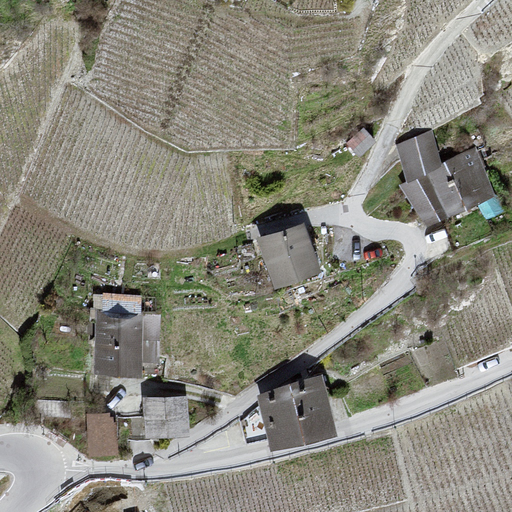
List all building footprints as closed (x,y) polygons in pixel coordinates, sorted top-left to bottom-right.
[(492,191),(476,145),(440,160),(432,129),(395,143),(404,180),(398,183),(424,223),(445,211),(492,191)] [(318,266),(302,218),(254,234),(271,283),(318,266)] [(159,361),(160,314),(143,313),(143,311),(95,307),(90,367),(138,368),(138,360),(159,361)] [(331,424),(319,368),(285,376),(255,393),(265,440),(331,424)] [(187,430),(186,393),(141,395),(142,432),(187,430)] [(36,415),(70,417),(70,400),(37,399),(36,415)] [(108,410),(85,411),(86,449),(115,448),(115,419),(112,419),(112,414),(109,414),(108,410)] [(126,511),(126,479),(61,481),(61,511),(126,511)]
